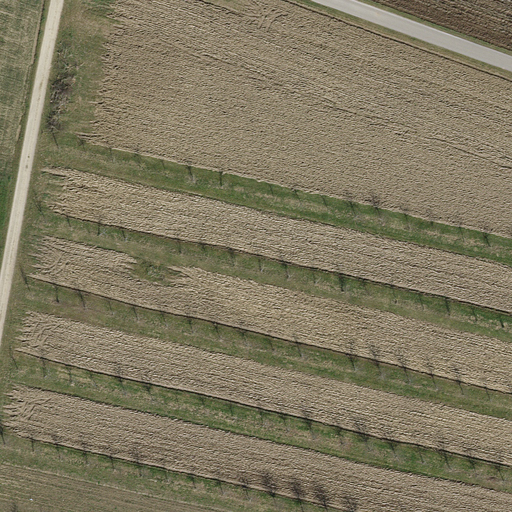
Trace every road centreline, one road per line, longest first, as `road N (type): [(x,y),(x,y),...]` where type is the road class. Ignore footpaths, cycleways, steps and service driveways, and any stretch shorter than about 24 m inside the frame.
road 1 (track): [(59,0),(0,324)]
road 2 (track): [(342,0),(511,59)]
